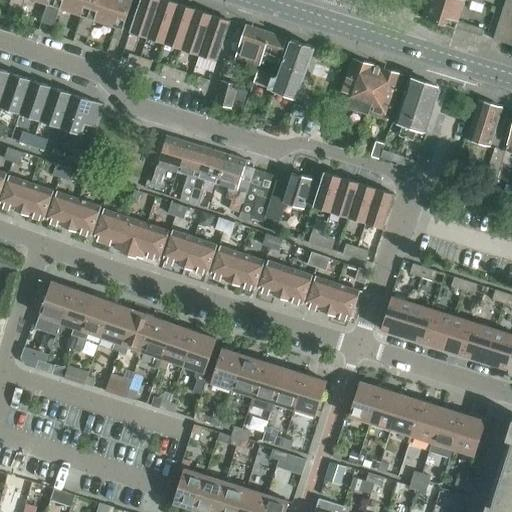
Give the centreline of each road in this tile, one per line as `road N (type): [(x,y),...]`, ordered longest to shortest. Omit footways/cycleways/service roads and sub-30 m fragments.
road 1 (residential): [(357,347),(410,190),(397,172),(304,142),(273,150),(167,118),(130,105),(96,71),(0,38)]
road 2 (residential): [(357,347),(0,229)]
road 3 (residential): [(253,0),(453,62)]
road 4 (residential): [(511,396),(357,347)]
